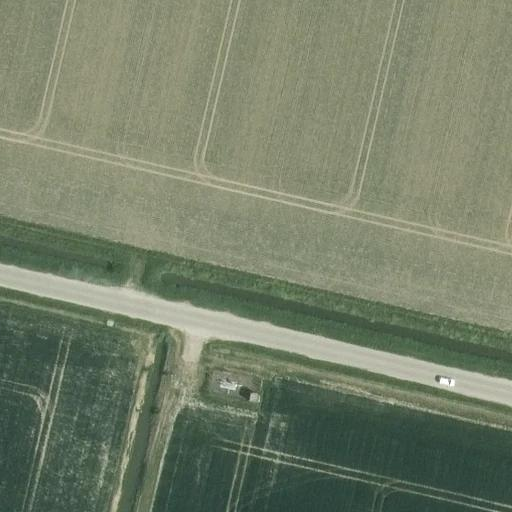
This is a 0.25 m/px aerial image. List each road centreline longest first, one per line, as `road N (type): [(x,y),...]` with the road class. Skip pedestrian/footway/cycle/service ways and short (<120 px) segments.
road 1 (unclassified): [(511,393),(0,276)]
road 2 (track): [(200,321),(156,511)]
